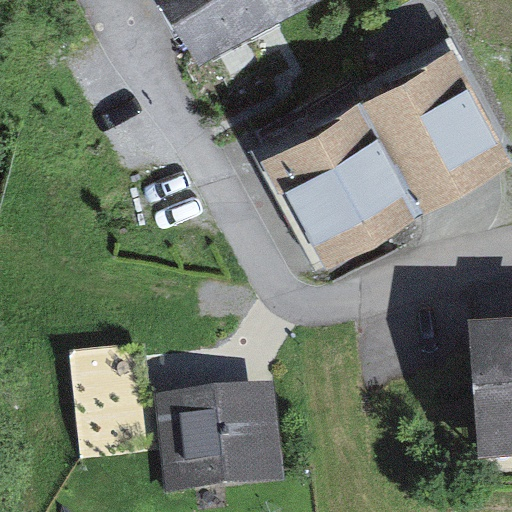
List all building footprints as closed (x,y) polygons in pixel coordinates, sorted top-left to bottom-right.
[(166,0),(200,59),(307,0),(166,0)] [(507,162),(450,62),(369,107),(426,208),(507,162)] [(352,118),(270,165),(328,265),(409,218),(352,118)] [(511,324),(472,328),(482,453),(511,450),(511,324)] [(267,390),(162,401),(171,484),(276,473),(267,390)]
